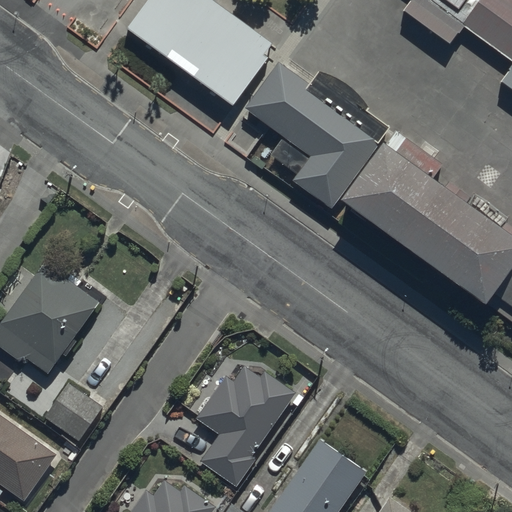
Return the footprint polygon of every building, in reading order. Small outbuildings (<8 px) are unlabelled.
[(276,45),(212,0),(162,0),(135,40),(231,108),(276,45)] [(511,0),(421,0),(511,63),(511,0)] [(310,82),(280,61),(245,109),(284,137),(271,155),(299,175),(296,179),(332,205),(339,195),(511,318),(511,243),(375,146),(388,128),(314,76),(310,82)] [(0,388),(18,364),(21,366),(26,359),(51,377),(64,359),(68,361),(78,347),(74,344),(100,307),(44,267),(4,323),(0,320),(0,388)] [(296,392),(265,371),(261,377),(244,366),(233,382),(225,376),(196,419),(220,435),(201,462),(237,486),(256,459),(252,457),(296,392)] [(102,411),(66,387),(43,421),(79,445),(102,411)] [(0,487),(26,505),(57,459),(0,420),(0,487)] [(334,511),(369,462),(321,428),(269,502),(283,511),(334,511)] [(174,452),(150,436),(126,471),(150,487),(174,452)] [(211,511),(215,507),(184,486),(180,492),(163,480),(152,496),(144,490),(128,511),(211,511)] [(422,510),(391,487),(371,511),(440,511),(428,502),(422,510)] [(255,511),(233,497),(222,511),(255,511)]
